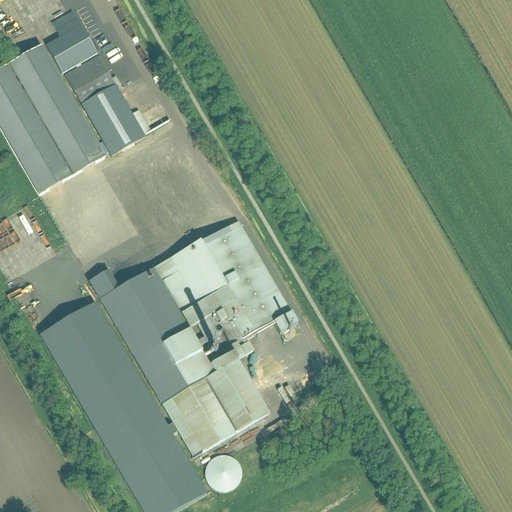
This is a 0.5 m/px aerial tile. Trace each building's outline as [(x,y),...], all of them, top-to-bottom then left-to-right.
[(111,159),(145,140),(115,88),(94,99),(93,98),(114,86),(98,58),(81,68),(80,66),(97,56),(81,28),(80,28),(72,14),(52,25),(60,40),(45,48),(61,76),(75,68),(77,70),(64,78),(80,106),(91,99),(92,101),(81,107),(111,159)] [(101,28),(88,34),(96,50),(109,44),(101,28)] [(104,160),(42,52),(41,51),(0,74),(0,131),(38,198),(104,160)] [(297,328),(291,316),(237,225),(218,236),(218,234),(118,292),(108,273),(89,284),(166,417),(172,426),(192,461),(202,455),(268,417),(238,364),(254,355),(248,345),(238,351),(237,348),(275,325),(282,338),(297,328)] [(67,245),(73,242),(70,234),(64,237),(67,245)] [(172,426),(166,417),(161,420),(95,306),(39,338),(140,511),(180,511),(206,497),(166,429),(172,426)] [(304,363),(307,362),(305,357),(290,363),(293,371),(290,372),(293,379),(308,373),(304,363)] [(275,397),(280,394),(273,380),(269,383),(275,397)] [(301,416),(318,407),(315,400),(297,410),(301,416)] [(251,452),(259,460),(262,457),(255,449),(251,452)] [(243,480),(243,477),(243,473),(242,469),(240,466),(237,462),(234,460),(230,458),(226,457),(222,457),(218,458),(215,459),(211,461),(208,464),(207,466),(205,470),(204,474),(203,478),(204,481),(205,486),(207,489),(211,492),(214,495),(218,496),(222,497),(225,497),(229,496),(232,495),(236,492),(238,490),(240,487),(242,483),(243,480)]
